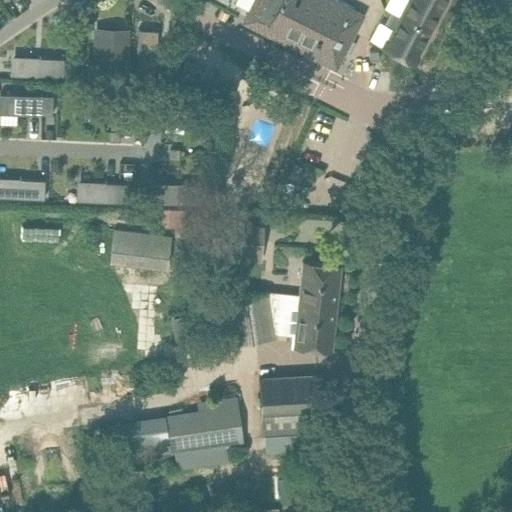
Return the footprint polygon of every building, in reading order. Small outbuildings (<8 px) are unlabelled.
[(253,0),(253,1),(243,20),(260,29),(336,67),(341,55),(363,14),(335,0),(253,0)] [(414,63),(440,12),(416,0),(406,0),(382,46),(414,63)] [(416,0),(440,12),(446,0),(416,0)] [(95,49),(93,84),(125,85),(128,31),(109,30),(108,50),(95,49)] [(137,31),(136,74),(154,75),(155,32),(137,31)] [(191,53),(182,78),(196,83),(205,58),(191,53)] [(14,55),(13,75),(63,78),(64,58),(14,55)] [(73,75),(72,86),(83,87),(83,76),(73,75)] [(281,175),(307,100),(274,89),(252,156),(261,160),(258,168),(281,175)] [(2,93),(1,112),(52,113),(53,94),(2,93)] [(84,97),(84,115),(134,116),(134,98),(84,97)] [(170,102),(168,120),(214,124),(216,106),(170,102)] [(109,132),(109,141),(118,142),(119,132),(109,132)] [(0,150),(0,173),(18,174),(20,139),(1,138),(0,150)] [(107,144),(107,179),(125,179),(126,145),(107,144)] [(169,150),(168,159),(178,159),(178,150),(169,150)] [(0,176),(0,195),(44,198),(44,179),(0,176)] [(79,181),(79,200),(129,203),(130,183),(79,181)] [(160,184),(160,204),(209,205),(210,185),(160,184)] [(240,186),(229,185),(228,195),(239,196),(240,186)] [(223,223),(221,244),(261,246),(262,225),(223,223)] [(105,262),(151,264),(152,230),(107,228),(105,262)] [(340,264),(302,260),(299,294),(268,291),(270,301),(298,305),(299,302),(320,305),(320,303),(335,305),(340,264)] [(268,290),(220,298),(227,342),(243,341),(243,342),(275,337),(294,339),(293,344),(331,348),(335,305),(320,303),(320,305),(299,302),(298,305),(270,301),(268,291),(268,290)] [(311,430),(310,410),(317,409),(315,373),(258,376),(262,433),(311,430)] [(190,412),(168,415),(173,448),(222,441),(242,439),(237,405),(236,396),(189,403),(190,412)]
